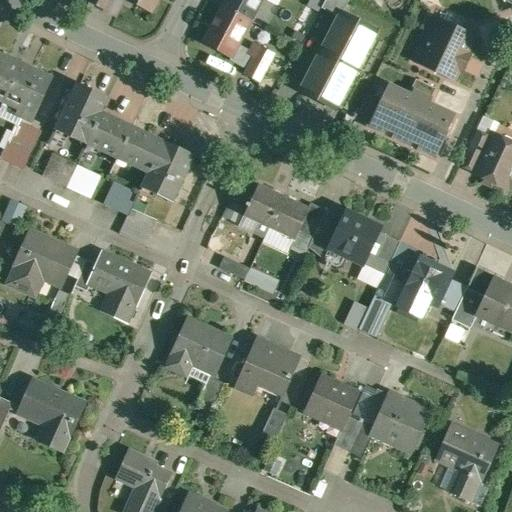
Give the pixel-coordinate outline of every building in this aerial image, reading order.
[(109,0),(91,0),(90,3),(104,10),(109,0)] [(159,0),(127,0),(153,13),(159,0)] [(263,0),(228,0),(225,7),(252,21),(263,0)] [(225,7),(205,45),(232,59),(252,21),(225,7)] [(337,19),(301,91),(337,109),(373,38),(337,19)] [(459,33),(438,23),(432,37),(430,36),(423,51),(420,49),(414,62),(454,80),(460,68),(463,70),(470,56),(466,54),(473,39),(471,34),(465,31),(459,33)] [(275,55),(256,45),(250,56),(256,59),(247,76),(261,83),(263,79),(271,63),(275,55)] [(21,66),(0,56),(0,98),(5,101),(21,66)] [(281,68),(271,63),(263,79),(273,84),(281,68)] [(51,80),(21,66),(5,101),(20,108),(18,114),(33,121),(51,80)] [(416,79),(410,92),(414,93),(426,99),(430,101),(436,89),(416,79)] [(77,83),(56,129),(87,144),(102,112),(107,101),(89,93),(87,87),(77,83)] [(388,87),(370,127),(434,157),(453,117),(424,104),(426,99),(414,93),(412,97),(388,87)] [(111,116),(102,112),(87,144),(118,158),(131,130),(114,122),(111,116)] [(41,133),(18,122),(0,160),(24,171),(41,133)] [(142,130),(133,126),(131,130),(118,158),(149,173),(162,144),(144,136),(142,130)] [(476,132),(461,164),(475,171),(490,139),(476,132)] [(511,143),(493,134),(490,139),(475,171),(474,173),(506,188),(506,186),(511,188),(511,143)] [(172,144),(164,140),(149,173),(142,187),(173,202),(193,160),(175,151),(172,144)] [(77,165),(54,154),(44,176),(67,187),(77,165)] [(101,177),(77,165),(67,187),(92,198),(101,177)] [(139,194),(116,183),(105,205),(129,216),(132,209),(139,194)] [(259,185),(244,216),(269,228),(284,197),(259,185)] [(309,208),(284,197),(269,228),(295,240),(299,231),(309,208)] [(311,203),(309,208),(299,231),(313,237),(314,236),(326,210),(311,203)] [(158,221),(132,209),(129,216),(120,234),(147,246),(158,221)] [(342,217),(326,210),(314,236),(330,243),(342,217)] [(366,221),(345,211),(342,217),(330,243),(323,257),(325,263),(336,268),(342,266),(346,256),(365,265),(380,232),(382,229),(380,228),(380,229),(366,222),(366,221)] [(76,253),(30,231),(14,265),(17,266),(9,284),(35,295),(43,277),(62,286),(76,253)] [(380,232),(365,265),(385,274),(390,263),(400,241),(380,232)] [(330,243),(314,236),(313,237),(309,248),(322,258),(323,257),(330,243)] [(423,252),(400,241),(390,263),(403,269),(412,273),(419,258),(420,258),(423,252)] [(151,275),(104,254),(99,265),(91,284),(112,293),(105,310),(102,309),(102,310),(127,321),(135,303),(138,304),(151,275)] [(250,268),(225,256),(219,268),(245,280),(250,268)] [(420,258),(419,258),(412,273),(404,290),(429,301),(439,306),(454,274),(420,258)] [(87,260),(76,286),(88,291),(91,284),(99,265),(87,260)] [(385,274),(377,291),(390,297),(403,269),(390,263),(385,274)] [(504,279),(477,266),(467,288),(484,296),(491,280),(501,285),(504,279)] [(276,294),(282,280),(252,268),(246,282),(276,294)] [(403,269),(390,297),(399,301),(404,290),(412,273),(403,269)] [(511,289),(501,285),(491,280),(484,296),(476,316),(478,313),(501,323),(502,322),(511,327),(511,289)] [(456,283),(445,307),(456,312),(467,288),(456,283)] [(429,301),(405,290),(398,306),(421,317),(429,301)] [(60,291),(47,320),(58,325),(71,295),(60,291)] [(391,307),(374,298),(359,328),(376,337),(391,307)] [(367,308),(354,302),(344,322),(357,328),(367,308)] [(205,328),(187,320),(173,353),(174,354),(168,367),(188,376),(189,375),(189,374),(186,372),(191,360),(200,365),(200,366),(212,371),(216,373),(231,340),(229,339),(229,340),(205,329),(205,328)] [(299,359),(256,340),(236,385),(279,404),(299,359)] [(200,365),(191,360),(186,372),(189,374),(189,375),(206,383),(209,377),(212,371),(200,366),(200,365)] [(359,393),(322,376),(305,414),(341,430),(349,415),(359,393)] [(206,383),(196,406),(211,413),(224,384),(209,377),(206,383)] [(84,403),(34,381),(22,407),(19,413),(45,425),(38,440),(63,451),(84,403)] [(411,404),(387,394),(374,424),(397,435),(395,442),(412,450),(430,410),(412,402),(411,404)] [(0,397),(0,398),(0,432),(10,409),(19,413),(22,407),(0,397)] [(287,415),(273,409),(260,438),(274,444),(287,415)] [(341,430),(334,446),(349,452),(360,427),(363,421),(349,415),(341,430)] [(499,447),(452,426),(437,459),(460,470),(450,492),(449,491),(449,492),(470,502),(481,480),(483,480),(499,447)] [(360,427),(349,452),(362,458),(373,433),(360,427)] [(157,464),(129,452),(118,478),(138,487),(126,511),(152,511),(170,473),(156,467),(157,464)] [(226,511),(188,495),(180,511),(226,511)]
